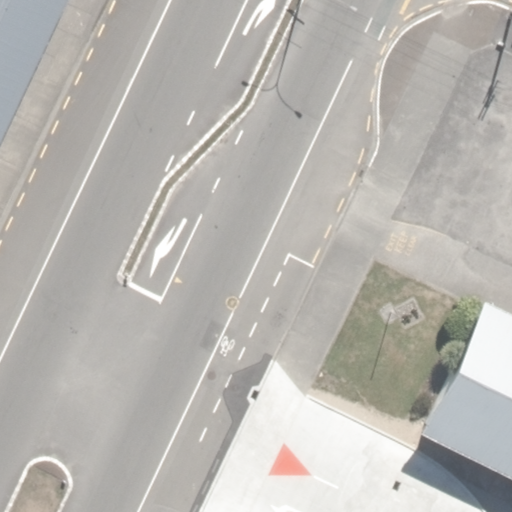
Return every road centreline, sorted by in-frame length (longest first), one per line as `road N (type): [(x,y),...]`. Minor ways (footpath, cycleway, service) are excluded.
road 1 (primary): [(350,0),(157,399)]
road 2 (primary): [(47,342),(208,0)]
road 3 (primary): [(157,399),(102,511)]
road 4 (primary): [(157,399),(47,342)]
